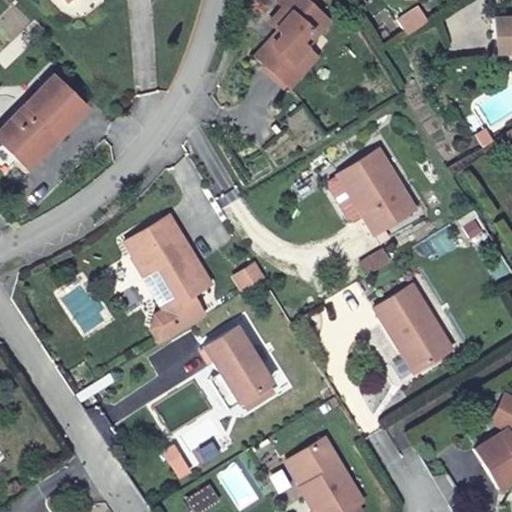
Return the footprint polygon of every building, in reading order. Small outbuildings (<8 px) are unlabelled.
[(294,42),(318,18),(299,0),(276,0),(271,6),(277,12),(262,27),(272,37),(251,59),(272,79),(282,88),(311,58),(301,49),(294,42)] [(393,21),(402,35),(423,22),(414,7),(393,21)] [(511,14),(489,14),(489,43),(489,49),(509,49),(511,53),(511,14)] [(325,24),(318,18),(294,42),(301,49),(325,24)] [(53,76),(0,129),(0,139),(27,166),(83,109),(53,76)] [(414,210),(377,150),(335,175),(373,236),(414,210)] [(120,245),(161,311),(151,317),(148,331),(155,343),(199,317),(185,295),(204,284),(179,245),(176,246),(159,220),(120,245)] [(379,250),(362,260),(369,271),(386,261),(379,250)] [(362,260),(354,266),(361,277),(369,271),(362,260)] [(252,265),(235,276),(244,291),(262,280),(252,265)] [(449,349),(410,283),(371,306),(379,321),(383,320),(403,352),(400,354),(411,372),(449,349)] [(197,349),(214,375),(232,403),(264,382),(229,327),(197,349)] [(232,403),(214,375),(203,383),(221,410),(232,403)] [(500,430),(511,405),(511,401),(498,394),(484,422),(500,430)] [(511,405),(500,430),(469,449),(491,485),(495,490),(511,478),(511,405)] [(169,446),(160,451),(166,463),(176,457),(169,446)] [(304,494),(294,500),(301,511),(355,511),(359,509),(336,473),(320,448),(288,469),(304,494)] [(278,474),(294,500),(304,494),(288,469),(281,473),(280,473),(278,474)]
